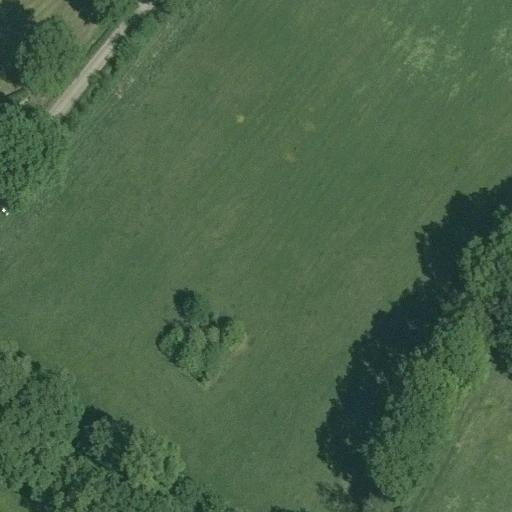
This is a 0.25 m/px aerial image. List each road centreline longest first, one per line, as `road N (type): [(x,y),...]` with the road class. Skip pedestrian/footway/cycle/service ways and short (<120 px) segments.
road 1 (unclassified): [(0,197),(162,0)]
road 2 (unclassified): [(134,511),(0,419)]
